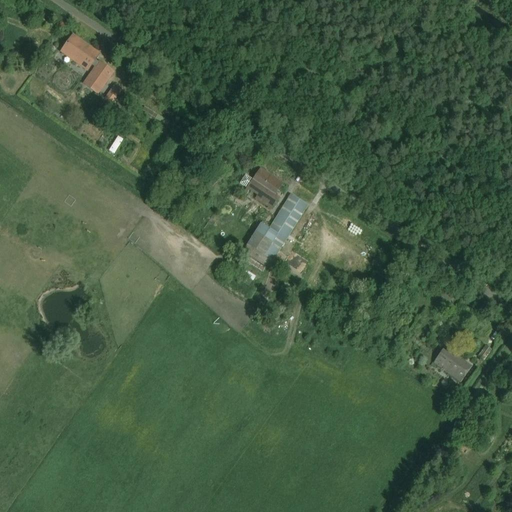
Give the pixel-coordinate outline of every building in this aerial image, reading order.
[(99,63),(96,60),(100,54),(73,35),(61,53),(88,72),(92,66),(95,68),(83,84),(98,95),(114,73),(100,62),(99,63)] [(122,91),(114,85),(105,99),(112,105),(122,91)] [(111,150),(117,154),(126,139),(120,135),(111,150)] [(283,184),(261,169),(253,180),(246,175),(240,184),(247,188),(245,191),(247,193),(249,191),(257,196),(255,199),(271,209),(279,198),(275,195),(283,184)] [(179,180),(174,186),(163,202),(171,208),(172,208),(169,206),(172,201),(175,203),(176,202),(173,200),(176,196),(179,198),(179,197),(177,195),(180,191),(183,193),(183,192),(180,190),(184,185),(187,186),(179,180)] [(260,224),(242,252),(268,269),(307,207),(290,196),(269,230),(260,224)] [(242,259),(263,273),(266,269),(245,255),(242,259)] [(241,273),(244,269),(229,259),(226,263),(241,273)] [(252,281),(253,281),(255,277),(244,270),(242,274),(243,275),(252,281)] [(249,287),(251,285),(253,281),(252,281),(243,275),(241,278),(240,281),(249,287)] [(453,305),(458,297),(447,288),(441,297),(453,305)] [(483,361),(491,350),(485,346),(478,357),(483,361)] [(460,383),(472,367),(448,349),(445,352),(442,350),(433,363),(460,383)] [(458,457),(465,448),(459,444),(453,453),(458,457)]
